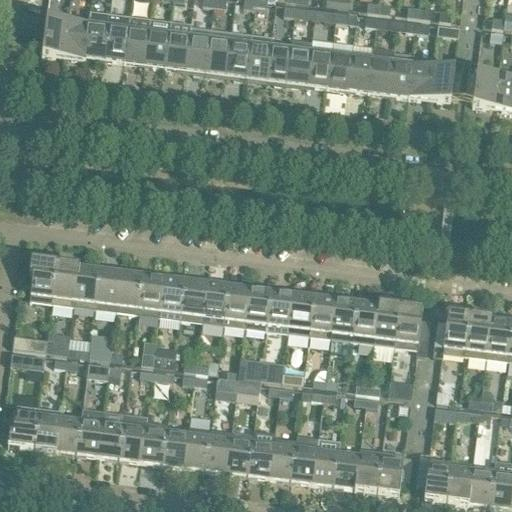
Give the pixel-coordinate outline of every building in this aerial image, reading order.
[(173,0),(172,7),(184,9),(184,0),(173,0)] [(285,0),(284,7),(296,8),(297,0),(285,0)] [(297,0),(296,8),(308,10),(308,0),(297,0)] [(202,11),(213,13),(214,3),(203,1),(202,11)] [(325,12),(336,13),(338,3),(326,2),(325,12)] [(214,3),(213,13),(225,14),(226,4),(214,3)] [(338,3),(336,13),(348,15),(349,5),(338,3)] [(242,14),(254,15),(255,5),(244,4),(242,14)] [(255,5),(254,15),(266,16),(267,7),(255,5)] [(366,17),(377,18),(379,8),(367,7),(366,17)] [(379,8),(377,18),(389,20),(390,10),(379,8)] [(283,21),(294,23),(295,13),(284,11),(283,21)] [(406,22),(418,24),(419,14),(407,12),(406,22)] [(295,13),(294,23),(306,24),(307,14),(295,13)] [(419,14),(418,24),(429,25),(430,15),(419,14)] [(323,26),(335,28),(336,18),(324,16),(323,26)] [(438,26),(450,28),(451,18),(439,16),(438,26)] [(84,62),(103,65),(109,19),(89,17),(87,28),(83,62),(84,62)] [(336,18),(335,28),(346,29),(347,19),(336,18)] [(103,65),(124,67),(129,22),(109,19),(103,65)] [(124,67),(144,70),(149,24),(129,21),(129,22),(124,67)] [(364,32),(375,33),(377,23),(365,22),(364,32)] [(41,61),(62,63),(67,26),(46,23),(41,61)] [(375,33),(397,36),(398,26),(377,23),(375,33)] [(491,33),(503,34),(504,24),(492,23),(491,33)] [(144,70),(164,73),(170,27),(149,24),(144,70)] [(84,66),(84,62),(83,62),(87,28),(67,26),(62,63),(84,66)] [(397,36),(416,38),(417,28),(398,26),(397,36)] [(164,73),(185,75),(190,33),(191,29),(170,27),(164,73)] [(417,28),(416,38),(427,40),(429,30),(417,28)] [(436,41),(448,42),(457,43),(458,33),(437,31),(436,41)] [(192,80),(204,81),(210,35),(190,33),(185,75),(192,76),(192,80)] [(217,79),(225,80),(231,38),(210,35),(204,81),(217,83),(217,79)] [(503,39),(490,37),(489,47),(501,49),(503,39)] [(232,85),(245,86),(251,41),(231,38),(225,80),(233,81),(232,85)] [(266,85),(270,51),(271,43),(251,41),(245,86),(257,88),(258,84),(266,85)] [(298,89),(306,90),(311,48),(291,45),(290,54),(285,92),(298,93),(298,89)] [(311,48),(306,90),(326,93),(331,59),(332,50),(311,48)] [(273,90),(285,92),(290,54),(270,51),(266,85),(273,86),(273,90)] [(387,101),(392,67),(393,55),(373,52),(371,64),(367,98),(387,101)] [(326,93),(347,96),(351,61),(331,59),(326,93)] [(347,96),(367,98),(371,64),(351,61),(347,96)] [(407,103),(428,106),(432,68),(411,65),(410,69),(412,69),(407,103)] [(387,101),(407,103),(412,69),(410,69),(392,67),(387,101)] [(432,68),(428,106),(449,108),(454,71),(432,68)] [(472,111),(493,114),(498,76),(476,74),(472,111)] [(493,114),(511,116),(511,78),(498,76),(493,114)] [(29,307),(51,310),(57,269),(55,269),(55,268),(31,265),(29,278),(33,279),(29,307)] [(57,269),(51,310),(73,312),(78,271),(57,268),(57,270),(57,269)] [(73,312),(94,315),(99,274),(79,272),(79,271),(78,271),(73,312)] [(94,315),(116,318),(121,277),(99,274),(94,315)] [(116,318),(137,320),(142,280),(121,277),(116,318)] [(137,320),(159,323),(164,282),(142,280),(137,320)] [(159,323),(180,326),(185,285),(164,282),(159,323)] [(180,326),(201,328),(206,288),(185,285),(180,326)] [(201,328),(223,331),(228,290),(206,288),(201,328)] [(223,331),(244,334),(249,293),(228,290),(223,331)] [(244,334),(265,336),(271,296),(249,293),(244,334)] [(265,336),(287,339),(292,299),(271,296),(265,336)] [(287,339),(308,342),(314,301),(292,299),(287,339)] [(308,342),(330,345),(335,304),(314,301),(308,342)] [(330,345),(351,347),(356,307),(335,304),(330,345)] [(351,347),(373,350),(378,308),(377,308),(377,309),(356,307),(351,347)] [(392,366),(394,353),(399,312),(398,312),(390,311),(391,310),(378,308),(373,350),(371,364),(392,366)] [(399,312),(394,353),(416,355),(417,349),(420,326),(422,314),(401,311),(401,313),(399,312)] [(442,359),(464,362),(469,322),(467,321),(468,320),(447,317),(446,327),(443,351),(442,359)] [(469,322),(464,362),(486,365),(491,323),(470,320),(470,322),(469,322)] [(486,365),(507,367),(511,328),(511,326),(491,324),(491,323),(486,365)] [(420,326),(417,349),(426,350),(429,327),(420,326)] [(434,350),(443,351),(446,327),(437,326),(435,343),(434,350)] [(12,355),(45,359),(46,346),(13,342),(12,355)] [(55,360),(67,362),(68,354),(56,352),(55,360)] [(68,354),(67,362),(79,363),(80,355),(68,354)] [(98,366),(109,367),(111,359),(99,358),(98,366)] [(9,372),(43,376),(44,363),(11,359),(9,372)] [(111,359),(109,367),(121,369),(122,361),(111,359)] [(152,373),(153,365),(154,362),(141,361),(140,371),(152,373)] [(53,373),(65,374),(66,366),(54,365),(53,373)] [(153,365),(152,373),(164,374),(165,366),(153,365)] [(66,366),(65,374),(77,376),(78,368),(66,366)] [(107,386),(108,380),(109,372),(88,369),(86,383),(107,386)] [(183,377),(195,378),(196,370),(184,369),(183,377)] [(196,370),(195,378),(207,380),(208,372),(196,370)] [(121,373),(109,372),(108,380),(120,381),(121,373)] [(238,378),(237,386),(257,388),(259,386),(261,377),(239,374),(238,378)] [(139,384),(151,385),(152,377),(140,376),(139,384)] [(227,376),(226,384),(237,386),(238,378),(227,376)] [(152,377),(151,385),(163,387),(164,379),(152,377)] [(282,380),(261,377),(259,386),(281,389),(282,381),(282,380)] [(303,382),(282,380),(282,381),(281,389),(293,390),(301,391),(303,382)] [(181,389),(193,390),(194,383),(182,381),(181,389)] [(194,383),(193,390),(205,392),(206,384),(194,383)] [(237,386),(220,384),(216,386),(215,396),(236,398),(237,386)] [(312,393),(323,394),(325,386),(313,385),(312,393)] [(259,391),(257,388),(237,386),(236,398),(258,401),(259,391)] [(325,386),(323,394),(335,396),(336,388),(325,386)] [(354,398),(366,400),(367,392),(355,390),(354,398)] [(267,400),(279,401),(280,393),(268,392),(267,400)] [(367,392),(366,400),(378,401),(379,393),(367,392)] [(404,392),(402,404),(410,405),(412,393),(404,392)] [(280,393),(279,401),(291,403),(292,395),(280,393)] [(311,397),(302,396),(301,406),(310,407),(310,405),(311,397)] [(310,405),(322,407),(323,399),(311,397),(310,405)] [(435,408),(443,409),(445,398),(437,397),(435,408)] [(323,399),(322,407),(334,408),(335,400),(323,399)] [(353,411),(365,412),(366,404),(354,403),(353,411)] [(366,404),(365,412),(377,414),(378,406),(366,404)] [(467,413),(479,414),(480,406),(468,405),(467,413)] [(480,406),(479,414),(491,416),(492,408),(480,406)] [(32,453),(33,453),(38,413),(16,411),(13,438),(9,438),(7,452),(31,455),(32,453)] [(38,413),(33,453),(34,454),(34,455),(55,458),(55,457),(59,423),(60,423),(61,416),(38,413)] [(435,413),(433,425),(441,426),(443,414),(435,413)] [(76,459),(97,462),(103,417),(82,414),(80,426),(76,459)] [(97,462),(119,465),(124,420),(103,417),(97,462)] [(466,425),(478,427),(479,419),(467,417),(466,425)] [(479,419),(478,427),(490,428),(491,420),(479,419)] [(119,465),(140,467),(145,434),(144,434),(145,427),(145,422),(124,420),(119,465)] [(55,457),(76,459),(80,426),(60,423),(59,423),(55,457)] [(140,467),(162,470),(166,437),(167,437),(168,430),(145,427),(144,434),(145,434),(140,467)] [(183,473),(204,475),(209,435),(188,432),(187,439),(183,473)] [(204,475),(225,478),(231,438),(209,435),(204,475)] [(247,481),(269,484),(273,450),(272,450),(274,443),(274,439),(253,436),(253,441),(252,448),(247,481)] [(162,470),(183,473),(187,439),(167,437),(166,437),(162,470)] [(225,478),(247,481),(252,448),(253,441),(231,438),(225,478)] [(290,486),(311,489),(317,444),(296,442),(295,446),(296,446),(295,453),(294,453),(290,486)] [(269,484),(290,486),(294,453),(295,453),(296,446),(295,446),(274,443),(272,450),(273,450),(269,484)] [(333,492),(337,458),(338,446),(317,444),(311,489),(333,492)] [(375,497),(381,457),(359,454),(358,461),(359,461),(354,496),(375,498),(375,497)] [(381,457),(375,497),(377,497),(377,499),(398,501),(403,460),(381,457)] [(353,496),(354,496),(359,461),(358,461),(337,458),(333,492),(354,494),(353,496)] [(444,506),(446,506),(451,466),(429,463),(423,505),(444,507),(444,506)] [(451,466),(446,506),(447,506),(446,507),(468,510),(468,509),(467,509),(472,476),(473,469),(451,466)] [(489,511),(492,511),(510,511),(511,498),(511,468),(495,466),(493,478),(489,511)] [(468,509),(489,511),(493,478),(472,476),(467,509),(468,509)]
